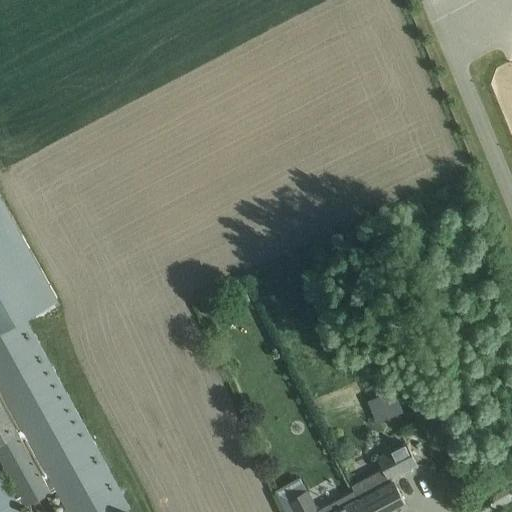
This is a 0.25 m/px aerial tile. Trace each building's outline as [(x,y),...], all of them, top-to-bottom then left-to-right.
[(0,331),(58,300),(0,195),(0,331)] [(218,295),(200,302),(207,317),(225,309),(218,295)] [(0,471),(0,511),(22,511),(21,509),(34,502),(39,511),(55,511),(46,495),(56,490),(68,511),(123,511),(130,508),(25,318),(0,332),(0,459),(20,496),(15,499),(0,471)] [(389,379),(378,383),(383,394),(380,395),(389,417),(402,411),(389,379)] [(417,464),(406,443),(377,458),(389,479),(417,464)] [(393,481),(360,498),(367,511),(394,511),(406,506),(393,481)] [(367,511),(360,498),(356,490),(316,511),(367,511)] [(306,491),(291,499),(296,511),(316,511),(306,491)]
